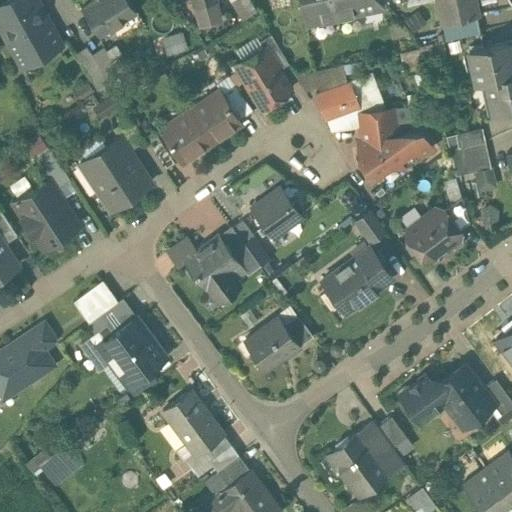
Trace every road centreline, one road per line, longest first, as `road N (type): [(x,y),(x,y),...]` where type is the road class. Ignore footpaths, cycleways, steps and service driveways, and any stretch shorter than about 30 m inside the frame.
road 1 (residential): [(511,251),(265,432)]
road 2 (residential): [(125,241),(265,432)]
road 3 (residential): [(305,136),(265,142),(125,241)]
road 4 (residential): [(125,241),(0,325)]
